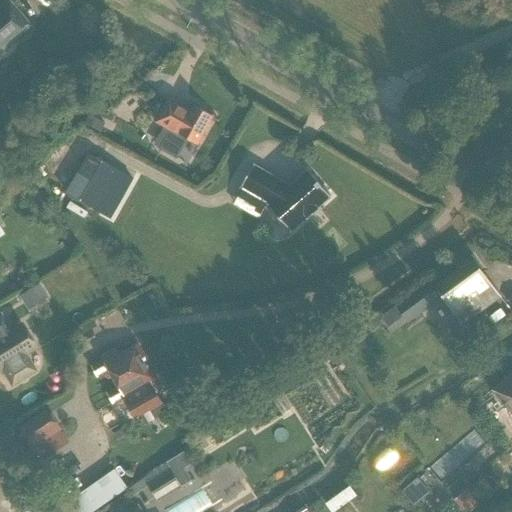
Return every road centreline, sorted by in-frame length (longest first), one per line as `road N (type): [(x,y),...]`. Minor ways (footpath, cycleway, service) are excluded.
road 1 (tertiary): [(511,193),(178,0)]
road 2 (track): [(511,31),(391,90),(377,112)]
